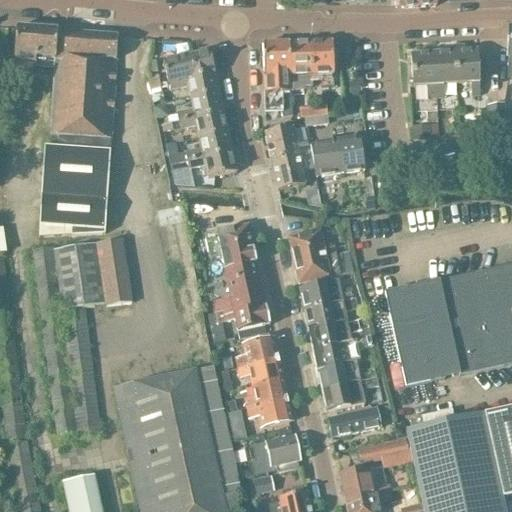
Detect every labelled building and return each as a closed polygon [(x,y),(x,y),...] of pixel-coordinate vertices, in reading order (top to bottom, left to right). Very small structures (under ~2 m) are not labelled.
[(414,0),(399,0),(399,6),(403,9),(415,9),(414,0)] [(414,0),(415,9),(435,7),(436,3),(435,0),(414,0)] [(34,70),(54,71),(56,34),(56,32),(16,29),(13,67),(35,68),(34,70)] [(49,136),(58,137),(96,139),(96,151),(110,152),(110,141),(117,38),(56,34),(54,71),(49,136)] [(311,77),(311,78),(333,78),(332,43),(310,44),(311,77)] [(290,78),(291,94),(292,94),(291,79),(311,78),(311,77),(310,44),(289,45),(290,78)] [(263,80),(265,116),(280,115),(281,120),(291,119),(290,94),(291,94),(290,78),(289,45),(262,46),(263,80)] [(443,88),(456,87),(453,48),(444,49),(444,54),(433,55),(435,100),(443,100),(443,88)] [(453,48),(456,87),(470,86),(470,99),(479,98),(476,52),(463,53),(463,48),(453,48)] [(162,63),(166,85),(168,85),(168,84),(214,74),(209,53),(162,63)] [(427,101),(435,100),(433,55),(410,56),(412,90),(427,89),(427,101)] [(186,90),(188,100),(218,94),(214,74),(168,84),(168,85),(166,85),(167,86),(168,86),(170,94),(186,90)] [(148,79),(150,88),(159,86),(158,77),(148,79)] [(358,82),(348,84),(350,95),(360,94),(358,82)] [(160,94),(159,86),(150,88),(151,95),(160,94)] [(175,114),(177,123),(222,113),(218,94),(188,100),(191,111),(175,114)] [(303,118),(313,117),(312,109),(312,103),(312,102),(312,100),(306,101),(307,109),(299,110),(300,119),(303,118)] [(312,109),(313,117),(327,115),(325,106),(321,107),(321,103),(318,103),(318,108),(312,109)] [(504,105),(487,108),(491,136),(493,151),(510,148),(504,105)] [(173,134),(179,133),(195,129),(197,140),(226,133),(222,113),(177,123),(171,125),(172,131),(173,134)] [(328,126),(327,115),(313,117),(303,118),(305,129),(328,126)] [(171,125),(160,127),(162,134),(172,131),(171,125)] [(411,128),(412,143),(431,140),(430,126),(411,128)] [(264,134),(270,164),(312,155),(310,147),(309,147),(309,148),(297,151),(293,128),(264,134)] [(184,154),(177,156),(178,157),(167,159),(169,167),(179,164),(231,153),(226,133),(197,140),(199,150),(184,154)] [(43,147),(40,197),(106,202),(110,152),(96,151),(96,139),(58,137),(57,148),(43,147)] [(334,143),(338,177),(364,173),(359,140),(334,143)] [(312,155),(316,180),(338,177),(334,143),(310,147),(312,155)] [(231,153),(179,164),(181,171),(181,173),(187,171),(188,172),(190,172),(203,169),(206,181),(235,174),(231,153)] [(270,164),(276,193),(305,187),(301,164),(303,164),(304,166),(311,165),(314,180),(316,180),(312,155),(270,164)] [(179,164),(169,167),(170,173),(181,171),(179,164)] [(181,173),(171,175),(174,188),(194,189),(190,172),(188,172),(187,171),(181,173)] [(40,197),(38,230),(37,239),(104,235),(106,202),(40,197)] [(228,300),(211,303),(213,315),(233,311),(234,315),(265,309),(247,228),(215,235),(215,236),(203,238),(208,262),(219,259),(228,300)] [(287,240),(297,287),(352,275),(347,254),(335,256),(333,248),(324,250),(320,233),(287,240)] [(123,242),(53,252),(62,313),(105,306),(105,309),(132,305),(123,242)] [(100,438),(84,310),(60,314),(52,249),(32,252),(55,437),(76,435),(76,441),(100,438)] [(25,441),(1,255),(0,255),(0,402),(5,443),(25,441)] [(404,390),(511,366),(511,265),(383,294),(404,390)] [(298,291),(303,312),(355,301),(355,300),(353,301),(350,289),(340,291),(338,283),(298,291)] [(303,312),(307,333),(346,324),(344,314),(357,311),(355,301),(303,312)] [(214,315),(216,326),(233,322),(236,334),(268,327),(265,309),(234,315),(233,311),(213,315),(214,315)] [(307,333),(312,353),(369,340),(367,330),(348,334),(346,324),(307,333)] [(316,373),(356,364),(358,364),(356,352),(371,349),(369,340),(312,353),(316,373)] [(234,360),(236,371),(277,362),(272,341),(240,348),(242,358),(234,360)] [(221,360),(224,371),(232,370),(230,359),(221,360)] [(227,384),(238,381),(248,379),(250,389),(252,389),(281,382),(277,362),(236,371),(225,373),(227,384)] [(316,373),(320,393),(376,381),(374,370),(367,372),(368,375),(358,377),(356,364),(316,373)] [(138,511),(238,511),(235,495),(240,494),(213,369),(113,390),(138,511)] [(320,393),(325,414),(364,405),(361,392),(377,388),(376,381),(320,393)] [(243,401),(245,412),(286,402),(281,382),(252,389),(250,389),(252,399),(243,401)] [(220,386),(222,395),(232,393),(230,384),(220,386)] [(258,431),(290,424),(286,402),(245,412),(247,422),(256,420),(258,431)] [(234,403),(224,405),(227,416),(237,414),(234,403)] [(327,421),(331,440),(380,430),(378,419),(390,417),(388,408),(327,421)] [(503,511),(501,500),(511,497),(511,409),(483,416),(483,415),(405,432),(421,506),(422,511),(503,511)] [(246,441),(243,430),(231,432),(233,443),(246,441)] [(276,476),(300,470),(298,464),(299,464),(293,439),(264,445),(250,448),(254,464),(249,465),(253,479),(276,474),(276,476)] [(405,441),(357,451),(361,467),(382,462),(383,469),(410,463),(405,441)] [(39,511),(25,443),(7,447),(19,511),(39,511)] [(338,476),(344,503),(390,493),(388,486),(375,489),(370,469),(338,476)] [(100,511),(93,477),(62,484),(67,511),(100,511)] [(252,482),(255,497),(271,494),(268,479),(252,482)] [(344,503),(346,511),(378,511),(377,502),(391,499),(390,493),(344,503)] [(276,501),(278,511),(309,511),(306,495),(276,501)]
